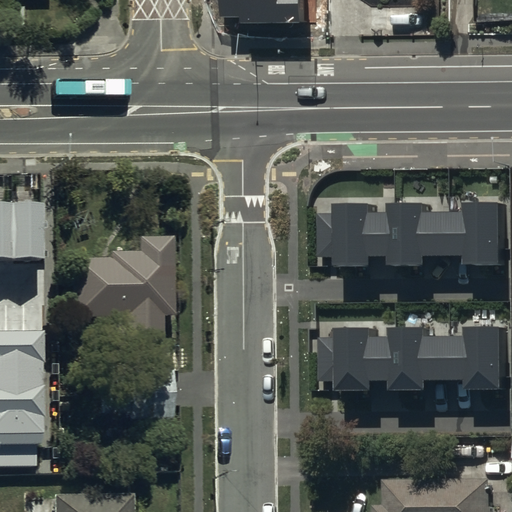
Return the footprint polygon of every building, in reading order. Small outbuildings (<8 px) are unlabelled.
[(217,0),(218,18),(239,18),(240,24),(304,23),(303,0),(217,0)] [(42,209),(0,208),(0,260),(42,261),(42,209)] [(472,217),(453,217),(453,261),(472,261),(472,270),(508,270),(508,208),(472,208),(472,217)] [(378,209),(342,209),(342,228),(326,228),(326,271),(379,271),(379,262),(397,262),(397,217),(378,217),(378,209)] [(397,209),(397,217),(397,262),(398,271),(433,271),(433,261),(453,261),(453,217),(432,217),(432,209),(397,209)] [(106,268),(71,268),(71,327),(121,327),(121,348),(158,348),(158,324),(170,324),(170,247),(137,247),(137,260),(106,260),(106,268)] [(466,316),(447,316),(447,360),(465,360),(465,369),(502,369),(501,307),(466,307),(466,316)] [(371,308),(336,308),(336,326),(320,326),(320,370),(373,369),(373,361),(391,361),(391,316),(371,316),(371,308)] [(391,308),(391,316),(391,361),(391,370),(427,369),(427,360),(447,360),(447,316),(425,316),(425,308),(391,308)] [(41,334),(0,334),(0,467),(40,468),(41,334)] [(411,404),(343,403),(343,433),(411,434),(411,404)] [(492,511),(492,483),(389,485),(389,510),(376,510),(376,511),(492,511)] [(130,511),(130,502),(52,503),(51,511),(130,511)]
